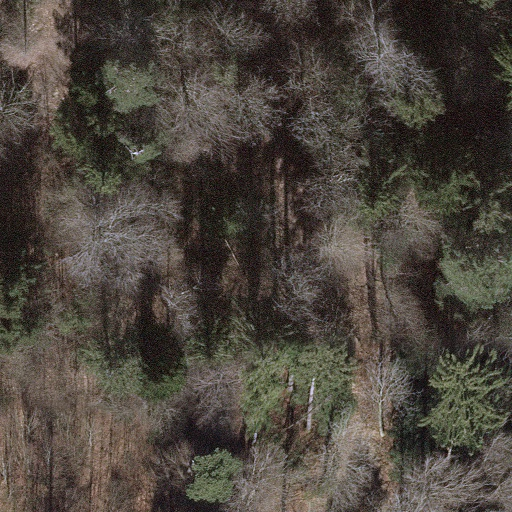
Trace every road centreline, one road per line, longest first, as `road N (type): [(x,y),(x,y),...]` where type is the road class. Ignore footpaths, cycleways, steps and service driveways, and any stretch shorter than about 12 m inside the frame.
road 1 (track): [(352,511),(351,429),(255,0)]
road 2 (track): [(75,0),(50,82),(0,173)]
